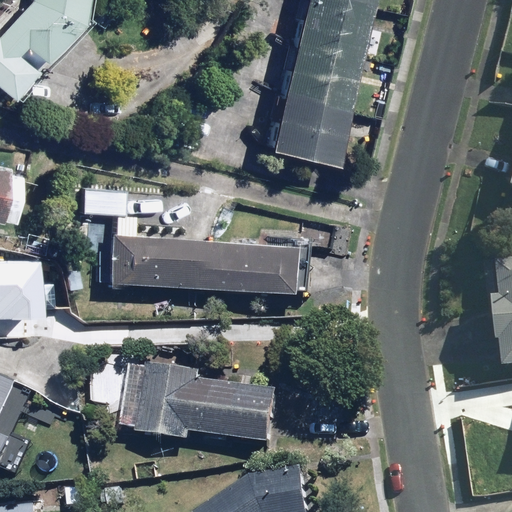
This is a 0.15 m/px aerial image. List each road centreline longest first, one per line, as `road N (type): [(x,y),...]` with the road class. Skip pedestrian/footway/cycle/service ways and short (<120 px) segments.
road 1 (residential): [(468,0),(402,258),(397,320),(425,511)]
road 2 (unknown): [(0,136),(225,186),(402,258)]
